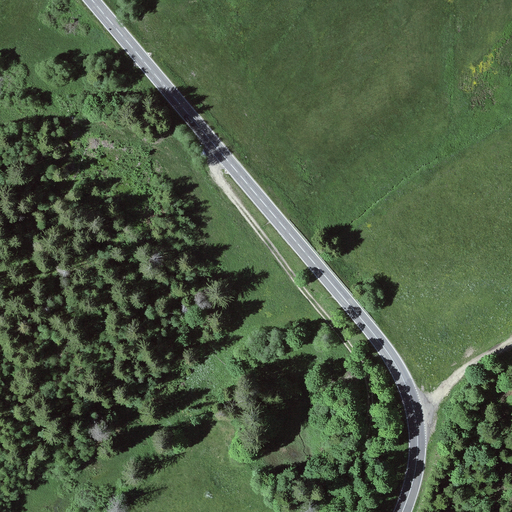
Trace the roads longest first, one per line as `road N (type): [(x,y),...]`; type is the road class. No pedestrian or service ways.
road 1 (secondary): [(402,511),(417,436),(392,358),(92,0)]
road 2 (track): [(207,138),(220,182),(356,361),(372,436)]
